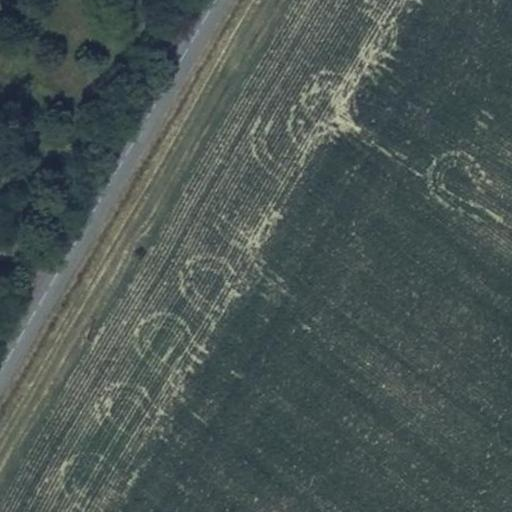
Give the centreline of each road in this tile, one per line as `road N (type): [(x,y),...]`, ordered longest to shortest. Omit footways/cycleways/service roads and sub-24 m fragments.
road 1 (track): [(0,456),(268,0)]
road 2 (tertiary): [(0,369),(214,0)]
